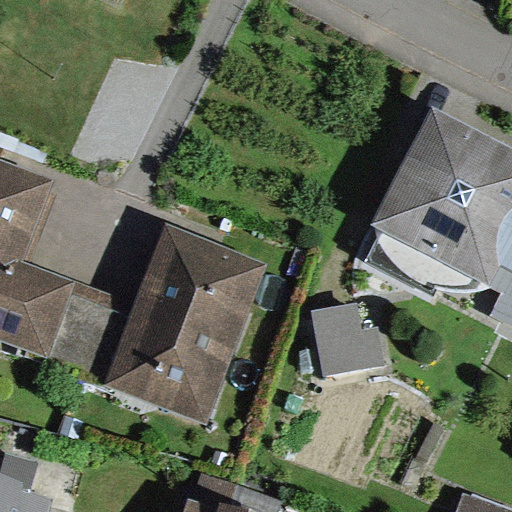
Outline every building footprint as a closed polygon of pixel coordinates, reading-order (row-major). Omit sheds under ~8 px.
[(511,155),(430,112),(374,232),(382,236),(365,265),(433,299),(438,290),(454,294),(470,293),(481,290),(489,294),(502,272),(511,276),(511,155)] [(54,189),(0,168),(0,346),(44,364),(71,293),(22,274),(54,189)] [(75,284),(71,293),(44,364),(207,426),(267,270),(166,232),(137,307),(75,284)] [(355,309),(313,317),(325,380),(386,369),(379,331),(360,334),(355,309)] [(41,467),(0,455),(0,511),(54,511),(58,499),(33,492),(41,467)] [(237,511),(243,494),(196,479),(185,511),(237,511)] [(505,511),(464,498),(459,511),(505,511)]
